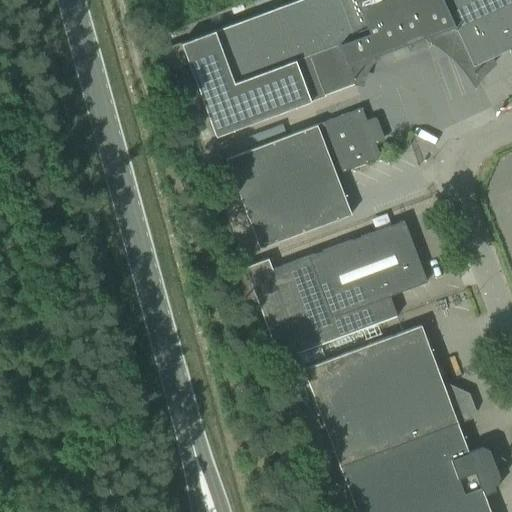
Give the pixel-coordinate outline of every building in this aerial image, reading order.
[(453,26),(440,0),(295,0),(180,44),(215,137),(324,96),(324,95),(361,81),(360,79),(354,82),(347,65),(453,26)] [(511,0),(440,0),(453,26),(472,66),(508,49),(509,52),(509,54),(511,52),(511,0)] [(225,160),(259,250),(350,215),(335,175),(375,160),(378,153),(361,108),(225,160)] [(426,282),(403,221),(271,270),(267,259),(244,267),(278,360),(377,323),(369,303),(426,282)] [(302,369),(338,466),(456,422),(470,417),(473,410),(467,394),(460,391),(447,396),(420,325),(302,369)] [(338,466),(355,511),(489,511),(481,490),(494,485),(498,477),(488,450),(481,447),(467,452),(456,422),(338,466)]
